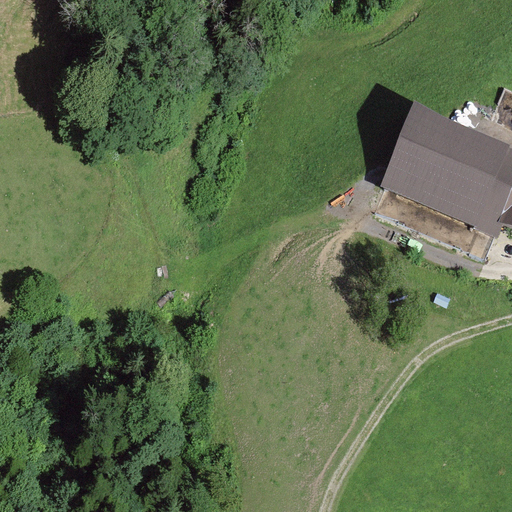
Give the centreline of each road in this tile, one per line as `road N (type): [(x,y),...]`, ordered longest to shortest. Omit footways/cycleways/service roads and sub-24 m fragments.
road 1 (track): [(511,268),(475,266),(343,218),(316,218),(243,244),(198,274),(172,270)]
road 2 (track): [(327,511),(378,413),(422,353),(511,321)]
